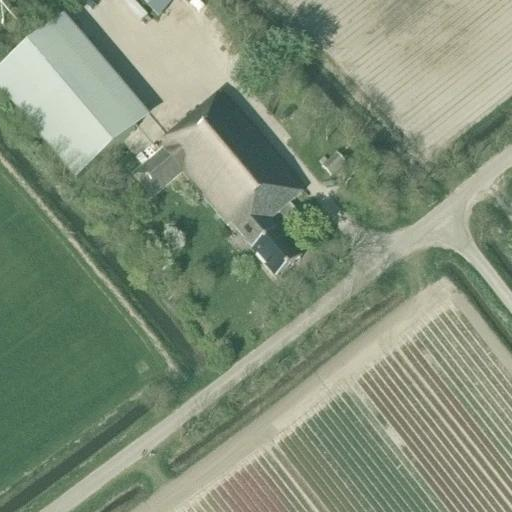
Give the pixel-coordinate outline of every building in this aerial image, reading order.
[(177,0),(141,0),(159,18),(177,0)] [(65,19),(0,73),(0,92),(77,183),(151,121),(65,19)] [(164,151),(134,177),(153,199),(183,174),(232,232),(236,229),(254,251),(252,252),(276,281),(301,260),(269,223),(280,214),(291,204),(304,193),(222,95),(160,147),(164,151)] [(337,155),(323,169),(331,178),(345,165),(337,155)] [(132,177),(117,190),(145,223),(160,210),(132,177)] [(291,206),(280,216),(291,229),(302,219),(291,206)]
